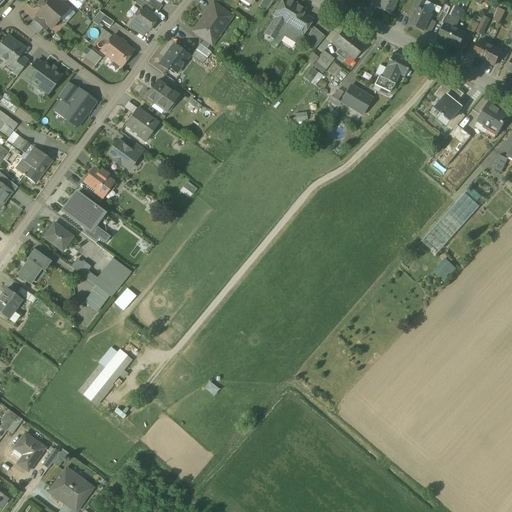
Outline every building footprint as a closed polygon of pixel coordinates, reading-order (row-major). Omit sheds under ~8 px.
[(57,0),(49,0),(48,2),(46,0),(41,0),(40,1),(60,19),(69,10),(63,5),(57,0)] [(137,0),(135,4),(143,9),(143,8),(150,14),(153,9),(148,5),(141,0),(137,0)] [(162,6),(153,0),(151,0),(148,5),(153,9),(158,12),(162,6)] [(273,0),(263,0),(259,7),(265,12),(273,0)] [(305,10),(288,0),(283,0),(273,16),(276,17),(265,34),(274,40),(278,32),(297,44),(312,20),(303,15),(303,14),(305,10)] [(398,0),(376,0),(379,1),(376,8),(391,15),(398,0)] [(426,1),(423,0),(417,0),(410,15),(413,16),(409,24),(424,30),(432,14),(422,10),(426,1)] [(448,0),(443,12),(448,14),(449,12),(454,2),(454,0),(448,0)] [(60,19),(40,1),(36,6),(41,10),(36,15),(49,27),(52,29),(60,19)] [(460,5),(454,2),(449,12),(455,14),(460,5)] [(226,13),(214,4),(210,10),(221,18),(226,13)] [(141,11),(137,12),(134,15),(135,19),(129,27),(137,32),(141,27),(148,32),(157,19),(150,14),(143,8),(143,9),(141,11)] [(499,8),(494,18),(500,20),(505,11),(499,8)] [(210,10),(209,10),(194,32),(212,45),(232,17),(226,13),(221,18),(210,10)] [(99,12),(92,22),(97,26),(101,21),(104,16),(99,12)] [(49,27),(37,16),(33,21),(45,31),(49,27)] [(114,22),(104,16),(101,21),(110,27),(114,22)] [(484,16),(476,33),(482,36),(490,19),(484,16)] [(449,43),(456,28),(459,22),(449,17),(438,38),(449,43)] [(431,20),(426,30),(431,33),(436,23),(431,20)] [(474,22),(470,31),(474,33),(479,24),(474,22)] [(141,27),(137,32),(144,37),(148,32),(141,27)] [(313,28),(305,40),(309,43),(318,32),(313,28)] [(456,28),(449,43),(459,49),(467,33),(456,28)] [(344,30),(333,44),(354,60),(365,45),(344,30)] [(318,32),(309,43),(315,49),(325,37),(318,32)] [(133,52),(113,36),(101,51),(121,67),(133,52)] [(25,50),(7,37),(0,46),(0,57),(1,58),(2,58),(13,66),(15,67),(12,72),(17,77),(28,62),(20,56),(25,50)] [(491,45),(481,40),(473,55),(484,61),(484,60),(492,45),(491,45)] [(211,53),(200,44),(195,51),(206,59),(211,53)] [(189,55),(174,45),(159,66),(166,71),(168,68),(176,73),(189,55)] [(502,51),(492,45),(484,60),(484,61),(495,66),(502,51)] [(101,58),(91,50),(90,51),(87,55),(85,58),(95,66),(101,58)] [(206,59),(195,51),(191,56),(202,64),(206,59)] [(323,52),(315,62),(326,70),(334,59),(323,52)] [(411,63),(393,54),(382,78),(395,84),(399,75),(404,77),(411,63)] [(36,61),(26,75),(32,80),(43,65),(36,61)] [(334,62),(326,69),(334,77),(342,69),(334,62)] [(61,76),(44,64),(43,65),(32,80),(31,82),(48,94),(61,76)] [(315,85),(322,74),(311,66),(304,77),(315,85)] [(464,94),(447,80),(434,95),(442,101),(436,109),(442,114),(441,115),(444,117),(445,116),(451,121),(459,111),(462,108),(457,103),(464,94)] [(152,90),(172,104),(178,96),(157,82),(152,90)] [(383,82),(378,93),(388,98),(393,87),(383,82)] [(58,98),(62,101),(58,107),(66,113),(63,117),(77,128),(96,102),(78,89),(78,90),(68,83),(58,98)] [(351,86),(341,102),(363,115),(372,99),(351,86)] [(338,99),(343,90),(337,87),(329,102),(338,106),(341,101),(338,99)] [(172,104),(152,90),(145,99),(152,105),(154,103),(166,112),(172,104)] [(201,106),(192,100),(189,104),(198,111),(201,106)] [(510,115),(489,102),(478,121),(478,122),(489,128),(488,130),(497,135),(510,115)] [(157,124),(137,110),(125,125),(138,135),(137,136),(145,142),(157,124)] [(0,111),(0,131),(8,138),(13,131),(5,125),(10,119),(0,111)] [(459,111),(451,121),(448,125),(454,130),(465,116),(459,111)] [(307,112),(296,113),(296,121),(308,120),(307,112)] [(18,125),(10,119),(5,125),(13,131),(18,125)] [(489,128),(478,122),(475,127),(495,139),(497,135),(488,130),(489,128)] [(471,137),(458,126),(450,136),(454,140),(463,147),(471,137)] [(19,137),(14,133),(8,141),(13,145),(19,137)] [(19,137),(13,145),(18,149),(24,141),(19,137)] [(463,147),(454,140),(438,159),(447,166),(463,147)] [(13,145),(8,141),(5,146),(22,157),(24,154),(18,149),(13,145)] [(24,141),(18,149),(24,154),(30,145),(24,141)] [(130,150),(118,141),(108,154),(114,159),(113,161),(120,166),(122,164),(129,170),(139,157),(130,150)] [(144,150),(135,143),(130,150),(139,157),(144,150)] [(52,161),(30,145),(24,154),(28,156),(24,161),(23,160),(15,169),(23,175),(24,176),(35,184),(52,161)] [(508,159),(500,156),(493,169),(501,173),(508,159)] [(99,173),(94,170),(84,183),(96,191),(103,196),(109,189),(112,192),(116,186),(106,178),(108,176),(101,171),(99,173)] [(4,187),(1,185),(0,184),(0,204),(2,206),(11,193),(13,194),(18,188),(6,178),(6,179),(8,181),(4,187)] [(181,191),(192,197),(196,186),(186,181),(181,191)] [(103,196),(96,191),(91,197),(99,203),(103,196)] [(98,210),(76,193),(63,211),(85,228),(90,231),(94,226),(97,222),(96,222),(94,221),(101,212),(98,210)] [(465,194),(422,242),(436,255),(479,207),(465,194)] [(72,238),(54,224),(44,238),(60,250),(65,243),(67,245),(72,238)] [(90,231),(85,228),(81,233),(96,244),(99,239),(104,242),(108,237),(94,226),(90,231)] [(34,251),(28,259),(29,260),(18,275),(29,284),(40,269),(43,271),(49,263),(34,251)] [(447,258),(434,270),(444,280),(456,268),(447,258)] [(81,263),(76,259),(70,267),(83,277),(87,271),(90,267),(82,261),(81,263)] [(113,259),(97,278),(101,281),(97,287),(109,296),(111,297),(131,272),(113,259)] [(97,278),(87,271),(83,277),(96,286),(97,287),(101,281),(97,278)] [(97,287),(96,286),(84,302),(97,312),(109,296),(97,287)] [(128,287),(114,302),(124,310),(137,295),(128,287)] [(36,299),(21,288),(17,293),(32,305),(36,299)] [(7,289),(0,298),(0,313),(7,319),(22,300),(7,289)] [(106,368),(84,396),(90,401),(126,356),(120,350),(106,368)] [(102,366),(81,393),(84,396),(106,368),(102,366)] [(14,421),(5,415),(1,421),(4,423),(0,428),(6,432),(7,431),(14,421)] [(14,421),(7,431),(12,435),(19,425),(14,421)] [(25,434),(15,449),(24,455),(17,464),(28,471),(44,449),(25,434)] [(55,449),(43,465),(48,469),(53,463),(60,453),(55,449)] [(60,453),(53,463),(58,467),(67,455),(61,451),(60,453)] [(58,467),(53,463),(48,469),(54,473),(58,467)] [(92,489),(66,470),(50,492),(76,511),(92,489)]
